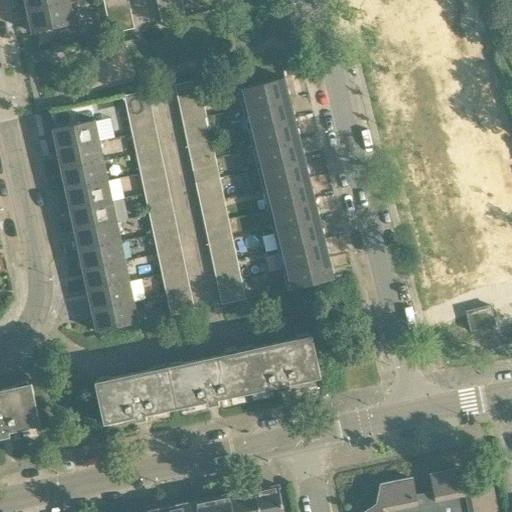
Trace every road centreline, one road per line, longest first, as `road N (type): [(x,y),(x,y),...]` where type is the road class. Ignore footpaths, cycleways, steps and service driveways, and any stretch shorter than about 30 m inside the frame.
road 1 (residential): [(416,413),(317,0)]
road 2 (residential): [(0,502),(302,437)]
road 3 (residential): [(0,351),(22,335),(36,305),(0,99)]
